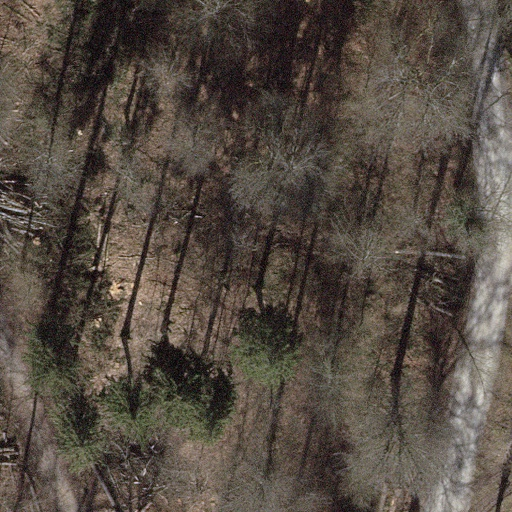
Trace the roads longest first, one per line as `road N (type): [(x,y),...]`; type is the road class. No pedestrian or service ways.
road 1 (track): [(499,211),(450,511)]
road 2 (track): [(471,0),(499,211)]
road 3 (track): [(73,511),(0,337)]
